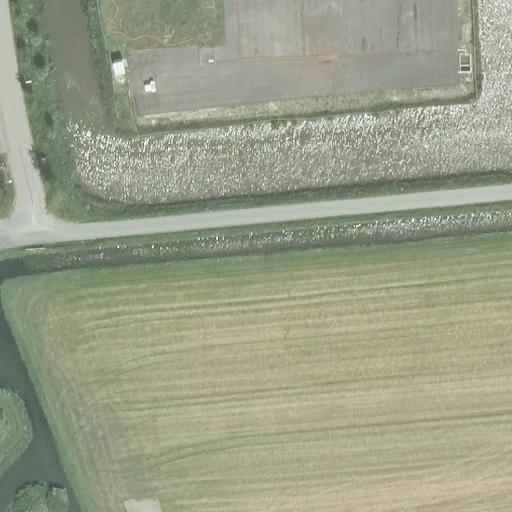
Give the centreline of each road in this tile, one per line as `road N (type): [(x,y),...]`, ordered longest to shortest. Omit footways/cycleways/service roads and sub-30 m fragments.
road 1 (unclassified): [(37,237),(511,193)]
road 2 (unclassified): [(0,37),(37,237)]
